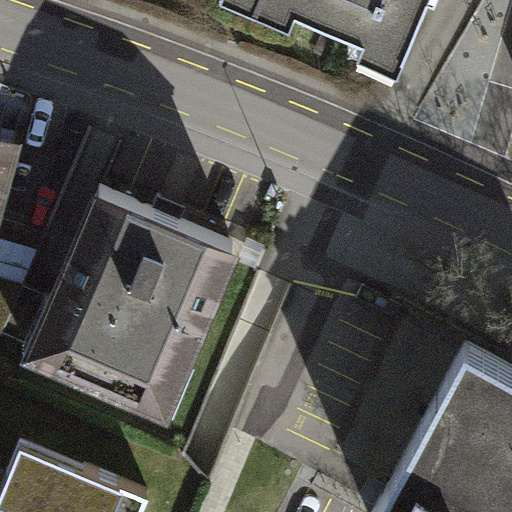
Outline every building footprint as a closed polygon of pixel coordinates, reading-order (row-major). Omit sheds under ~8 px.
[(325,0),(353,12),(347,27),(386,43),(403,0),(325,0)] [(244,233),(105,171),(33,331),(172,393),(244,233)] [(0,345),(42,243),(0,232),(0,345)] [(511,511),(511,373),(470,351),(384,511),(511,511)] [(141,511),(155,480),(19,425),(0,470),(0,511),(141,511)]
